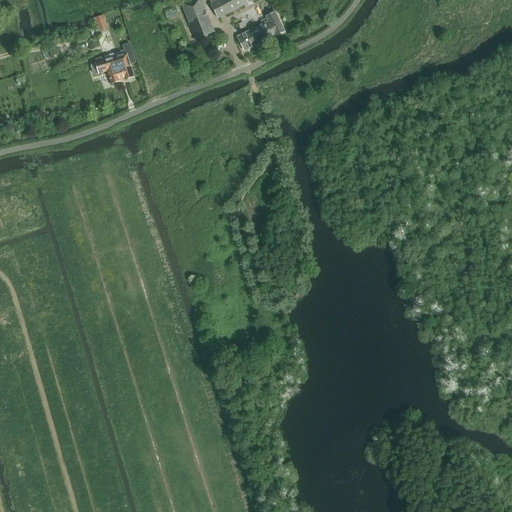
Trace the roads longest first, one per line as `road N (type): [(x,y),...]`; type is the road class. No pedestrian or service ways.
road 1 (residential): [(0,154),(83,135),(293,51),(332,29),(359,0)]
road 2 (track): [(75,511),(12,292),(0,274)]
